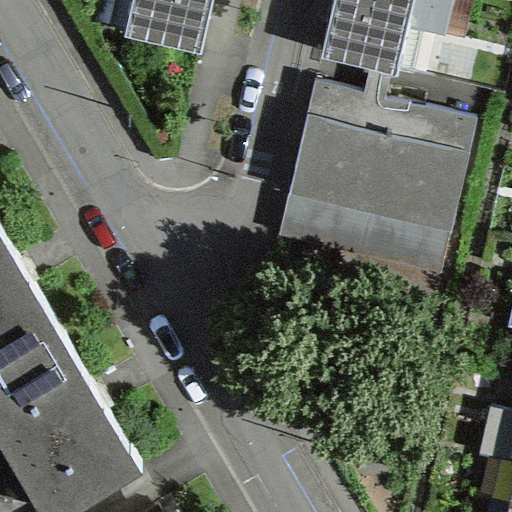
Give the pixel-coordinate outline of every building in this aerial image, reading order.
[(219,0),(143,0),(137,27),(209,46),(219,0)] [(401,0),(327,0),(317,47),(387,62),(401,0)] [(472,109),(308,71),(262,299),(428,337),(472,109)] [(0,365),(64,328),(21,256),(0,219),(0,365)] [(64,328),(0,365),(0,398),(61,502),(140,456),(94,379),(64,328)] [(511,436),(509,436),(494,500),(511,503),(511,436)] [(511,511),(511,503),(494,500),(491,511),(511,511)]
